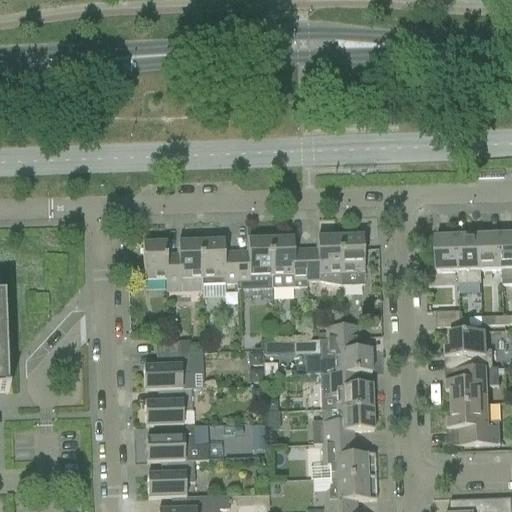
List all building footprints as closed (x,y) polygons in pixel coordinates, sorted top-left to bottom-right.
[(510,233),(500,234),(500,238),(502,273),(502,288),(511,288),(511,238),(510,238),(510,233)] [(480,274),(502,273),(500,234),(490,234),(488,239),(479,239),(480,274)] [(436,275),(458,275),(457,235),(447,235),(445,240),(435,241),(436,275)] [(480,286),(480,274),(479,239),(470,240),(467,235),(457,235),(458,275),(459,286),(480,286)] [(362,239),(339,240),(341,290),(364,289),(362,239)] [(317,253),(304,253),(306,285),(318,285),(341,290),(339,240),(316,241),(317,253)] [(292,242),(269,243),(271,293),(306,291),(306,285),(304,253),(293,253),(292,242)] [(247,255),(235,255),(236,287),(236,294),(271,293),(269,243),(247,243),(247,255)] [(201,288),(236,287),(235,255),(223,256),(223,244),(200,245),(201,281),(201,288)] [(180,282),(201,281),(200,245),(177,246),(177,257),(165,258),(165,246),(164,246),(166,289),(180,288),(180,282)] [(165,289),(166,289),(164,246),(142,247),(143,283),(165,283),(165,289)] [(0,395),(8,395),(8,393),(8,392),(8,391),(8,390),(7,388),(7,387),(6,386),(5,385),(4,384),(3,383),(3,365),(7,365),(7,363),(7,362),(7,361),(6,360),(6,358),(5,357),(5,356),(4,355),(3,354),(2,354),(2,335),(6,335),(6,333),(6,332),(6,331),(5,330),(5,328),(4,327),(4,326),(3,325),(2,324),(1,324),(1,303),(0,303),(0,395)] [(460,330),(460,321),(460,314),(436,315),(436,331),(460,330)] [(511,319),(503,320),(503,328),(511,328),(511,319)] [(469,321),(460,321),(460,330),(469,330),(469,321)] [(325,330),(326,343),(357,342),(357,329),(325,330)] [(444,351),(445,373),(492,372),(492,353),(486,353),(485,335),(449,336),(449,350),(444,351)] [(293,346),(262,347),(262,358),(293,358),(318,358),(319,378),(359,376),(370,376),(370,353),(358,354),(357,342),(326,343),(317,343),(317,345),(293,346)] [(155,346),(155,358),(179,357),(179,345),(155,346)] [(142,370),(143,394),(190,392),(196,389),(196,382),(189,378),(189,356),(179,357),(155,358),(156,370),(142,370)] [(259,356),(247,357),(248,364),(253,369),(260,369),(259,356)] [(451,395),(451,409),(487,408),(487,390),(499,389),(499,371),(492,372),(445,373),(445,395),(451,395)] [(319,378),(320,413),(328,413),(372,411),(371,389),(360,389),(359,376),(319,378)] [(144,406),(144,430),(158,429),(182,429),(181,414),(191,414),(190,392),(143,394),(157,394),(157,406),(144,406)] [(261,392),(251,392),(251,399),(255,404),(262,403),(261,392)] [(271,403),(265,404),(265,414),(276,413),(276,407),(271,403)] [(452,423),(446,423),(447,450),(495,448),(500,448),(499,425),(494,425),(488,425),(487,408),(451,409),(452,423)] [(321,425),(312,426),(313,448),(321,448),(354,447),(353,435),(372,434),(372,411),(328,413),(326,415),(327,423),(328,425),(321,425)] [(158,442),(145,442),(146,466),(159,465),(193,464),(206,464),(206,449),(192,450),(191,428),(182,429),(158,429),(158,442)] [(263,429),(250,430),(250,443),(263,442),(263,429)] [(354,447),(321,448),(322,470),(330,470),(330,482),(375,481),(374,458),(365,458),(354,459),(354,447)] [(147,502),(170,501),(184,501),(184,486),(193,486),(193,464),(159,465),(160,478),(146,478),(147,502)] [(331,495),(323,495),(323,511),(356,511),(356,504),(367,504),(376,504),(375,481),(330,482),(331,495)] [(170,511),(226,511),(226,499),(204,500),(184,501),(170,501),(170,502),(170,511)] [(511,511),(511,499),(511,502),(449,504),(449,505),(456,505),(456,511),(511,511)]
